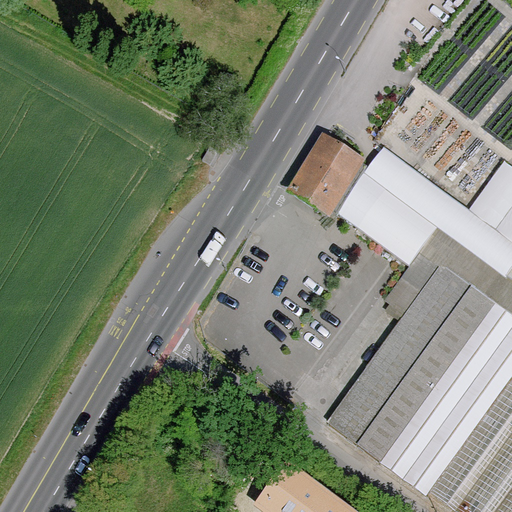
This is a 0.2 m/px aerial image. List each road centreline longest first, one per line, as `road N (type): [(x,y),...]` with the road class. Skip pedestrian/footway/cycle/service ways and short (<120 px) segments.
road 1 (primary): [(146,334),(351,0)]
road 2 (unclassified): [(408,511),(146,334)]
road 3 (primary): [(38,511),(146,334)]
